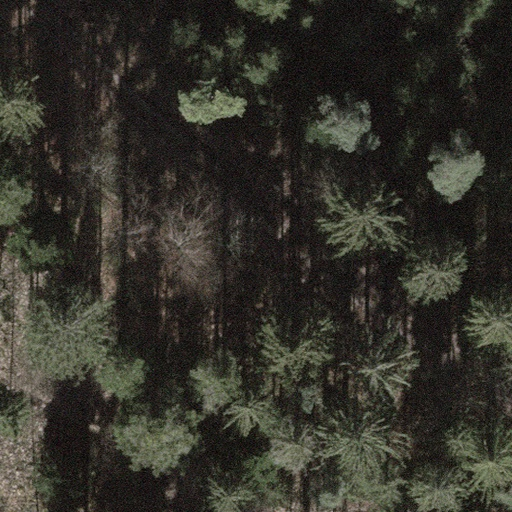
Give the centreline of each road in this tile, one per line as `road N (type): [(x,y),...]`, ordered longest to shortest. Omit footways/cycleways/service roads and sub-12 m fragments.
road 1 (track): [(511,392),(121,92)]
road 2 (track): [(121,92),(37,0)]
